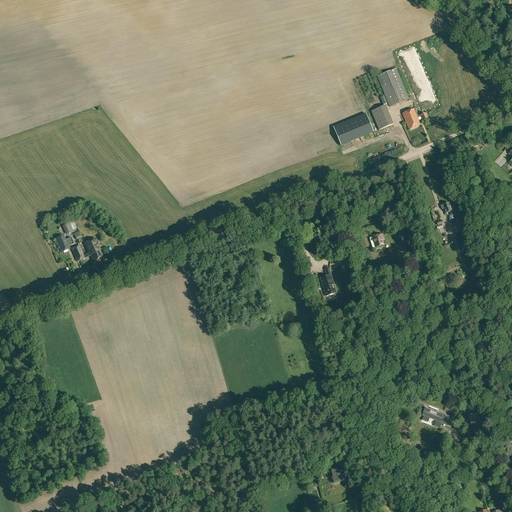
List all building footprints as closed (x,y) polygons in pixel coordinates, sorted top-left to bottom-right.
[(413,43),(395,50),(420,110),(438,103),(413,43)] [(377,76),(390,107),(409,99),(396,68),(377,76)] [(371,111),(379,130),(394,124),(386,105),(371,111)] [(420,125),(417,117),(414,109),(403,114),(409,129),(420,125)] [(365,113),(333,126),(341,146),(373,132),(365,113)] [(505,172),(511,167),(511,166),(510,164),(503,170),(505,172)] [(380,206),(381,212),(395,209),(395,208),(400,207),(399,201),(393,202),(380,206)] [(447,215),(453,213),(452,211),(449,203),(441,206),(442,210),(444,209),(446,213),(447,215)] [(455,219),(451,221),(455,232),(461,229),(460,225),(457,226),(455,219)] [(73,232),(69,223),(63,225),(67,234),(73,232)] [(373,237),(376,247),(385,245),(382,233),(378,235),(378,236),(373,237)] [(64,236),(56,240),(62,252),(69,249),(68,246),(73,244),(71,239),(66,241),(64,236)] [(329,239),(332,249),(339,247),(336,237),(329,239)] [(89,253),(84,255),(85,258),(91,255),(94,263),(103,259),(99,250),(100,250),(95,238),(84,243),(89,253)] [(79,246),(71,249),(77,261),(85,258),(84,255),(79,246)] [(321,279),(326,296),(333,294),(333,293),(336,292),(329,269),(325,270),(327,277),(321,279)] [(434,426),(440,429),(442,424),(451,427),(453,422),(442,418),(444,414),(438,412),(436,416),(430,414),(431,409),(425,407),(422,415),(424,416),(422,420),(428,423),(430,418),(436,421),(434,426)] [(469,413),(469,422),(479,421),(478,413),(469,413)] [(336,444),(337,450),(347,448),(345,438),(338,440),(339,443),(336,444)] [(462,466),(457,457),(452,460),(457,469),(462,466)] [(341,479),(342,482),(347,481),(345,474),(341,475),(339,468),(331,470),(334,481),(341,479)]
